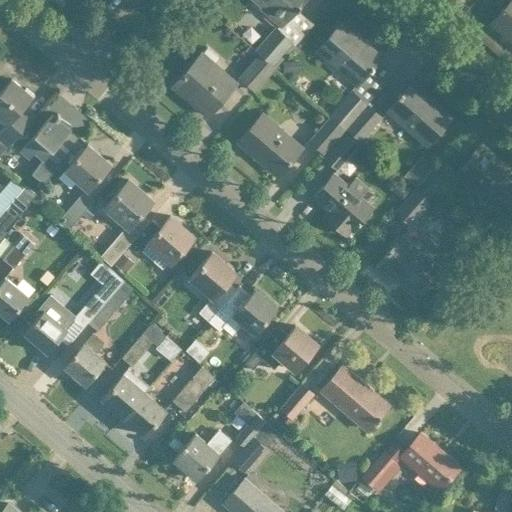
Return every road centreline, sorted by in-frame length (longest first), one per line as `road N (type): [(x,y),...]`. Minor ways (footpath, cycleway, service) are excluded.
road 1 (residential): [(511,443),(75,65)]
road 2 (tertiary): [(143,511),(0,389)]
road 3 (residential): [(511,106),(391,0)]
